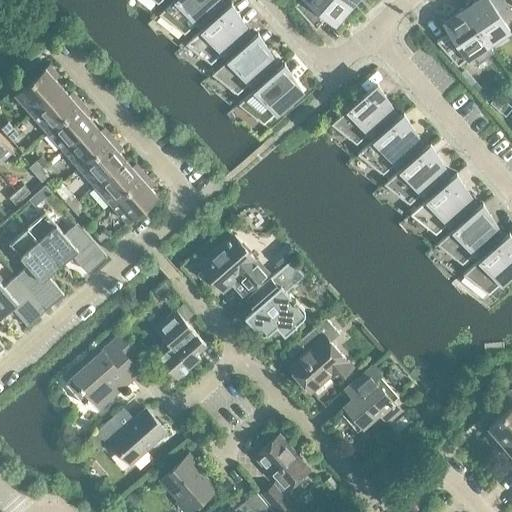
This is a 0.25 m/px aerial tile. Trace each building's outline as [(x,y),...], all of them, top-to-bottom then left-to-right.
[(172,0),(159,12),(184,33),(197,21),(200,24),(215,10),(213,8),(221,0),(172,0)] [(353,5),(346,0),(298,0),(295,4),(316,28),(326,16),(334,23),(337,19),(353,5)] [(470,0),(464,6),(488,43),(509,29),(503,20),(511,14),(511,11),(504,0),(477,0),(473,3),(470,0)] [(239,38),(249,30),(232,2),(185,42),(211,63),(224,51),(226,54),(242,41),(239,38)] [(488,43),(464,6),(448,20),(444,22),(450,31),(436,40),(457,64),(471,55),(476,63),(494,52),(488,43)] [(258,32),(212,72),(237,93),(250,81),(253,84),(268,71),(266,68),(275,60),(258,32)] [(284,62),(238,103),(264,123),(277,111),(279,114),(295,101),(292,98),(301,90),(284,62)] [(15,93),(32,112),(62,86),(53,76),(56,72),(49,64),(15,93)] [(385,118),(394,109),(377,82),(331,122),(357,143),(369,131),(372,134),(387,121),(385,118)] [(32,112),(47,130),(81,101),(74,93),(71,96),(62,86),(32,112)] [(47,130),(63,148),(93,122),(84,112),(88,108),(81,101),(47,130)] [(404,112),(357,152),(383,173),(396,161),(398,164),(414,151),(411,148),(421,139),(404,112)] [(1,127),(7,134),(14,128),(8,121),(1,127)] [(63,148),(79,166),(113,137),(106,129),(102,132),(93,122),(63,148)] [(14,128),(7,134),(14,141),(21,135),(14,128)] [(0,159),(13,148),(0,133),(0,159)] [(79,166),(95,184),(125,158),(116,148),(120,145),(113,137),(79,166)] [(430,142),(384,182),(409,203),(422,191),(425,194),(440,181),(438,178),(447,170),(430,142)] [(95,184),(111,202),(145,173),(138,165),(134,168),(125,158),(95,184)] [(28,166),(35,173),(42,167),(36,159),(28,166)] [(42,167),(35,173),(42,181),(49,174),(42,167)] [(457,172),(410,213),(436,233),(449,221),(451,224),(467,211),(464,208),(473,200),(457,172)] [(145,173),(111,202),(128,221),(158,195),(148,184),(152,181),(145,173)] [(24,184),(17,190),(23,197),(30,191),(24,184)] [(23,197),(17,190),(9,196),(16,204),(23,197)] [(65,199),(71,206),(78,200),(72,193),(65,199)] [(78,200),(71,206),(77,213),(84,207),(78,200)] [(483,202),(437,243),(462,263),(475,251),(478,254),(493,241),(491,238),(500,230),(483,202)] [(45,210),(27,226),(60,264),(72,253),(88,271),(107,255),(77,221),(64,232),(45,210)] [(28,264),(16,274),(46,308),(64,293),(48,275),(60,264),(27,226),(9,242),(28,264)] [(97,236),(103,243),(110,237),(104,230),(97,236)] [(511,236),(509,232),(463,273),(488,293),(501,282),(504,284),(511,277),(511,236)] [(250,288),(267,273),(256,261),(257,260),(234,234),(199,265),(222,290),(239,275),(250,288)] [(305,315),(305,312),(304,309),(299,301),(295,297),(293,299),(286,290),(304,274),(291,259),(245,298),(254,308),(245,315),(256,329),(260,333),(262,334),(263,334),(265,334),(268,332),(277,324),(285,333),(296,323),(302,319),(305,315)] [(0,280),(0,316),(12,306),(28,324),(46,308),(16,274),(4,285),(0,280)] [(196,351),(206,342),(176,308),(155,327),(164,337),(162,338),(161,351),(162,352),(158,356),(177,377),(200,356),(196,351)] [(337,379),(351,366),(345,359),(346,358),(330,341),(339,333),(325,317),(301,338),(310,347),(289,366),(310,390),(330,372),(337,379)] [(127,356),(135,348),(122,333),(65,382),(84,403),(101,389),(108,398),(125,383),(120,377),(135,364),(127,356)] [(387,421),(401,409),(375,379),(381,375),(372,365),(345,389),(345,390),(349,386),(357,394),(339,410),(340,411),(345,406),(363,426),(379,412),(387,421)] [(488,426),(504,444),(511,437),(511,388),(491,408),(499,417),(488,426)] [(110,439),(131,463),(167,431),(145,407),(120,429),(110,417),(89,436),(100,448),(110,439)] [(255,455),(285,489),(310,468),(279,433),(255,455)] [(161,477),(189,510),(215,487),(187,455),(161,477)] [(263,493),(279,511),(289,502),(273,483),(263,493)] [(274,511),(255,491),(234,509),(231,505),(223,511),(274,511)]
